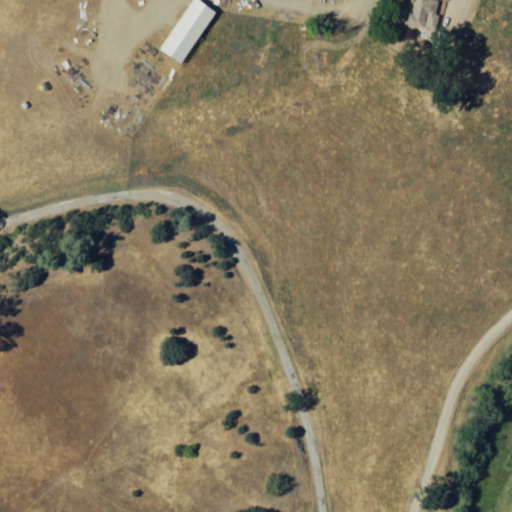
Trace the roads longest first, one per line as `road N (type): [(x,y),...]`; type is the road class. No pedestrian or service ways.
road 1 (residential): [(322,511),(313,426),(270,300),(213,210),(188,190),(152,183),(0,216)]
road 2 (track): [(412,511),(460,371),(511,311)]
